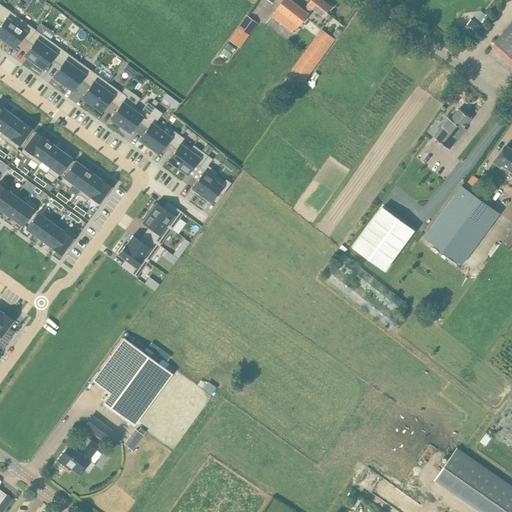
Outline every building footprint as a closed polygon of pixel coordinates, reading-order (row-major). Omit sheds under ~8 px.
[(293,33),(313,8),(323,16),(331,6),(323,0),(309,0),(307,4),(303,9),(292,0),(283,0),(271,16),(293,33)] [(5,7),(0,13),(0,21),(2,23),(0,25),(0,38),(4,41),(20,19),(5,7)] [(246,15),(229,39),(240,48),(258,23),(246,15)] [(20,19),(4,41),(13,48),(22,37),(27,41),(35,30),(20,19)] [(511,19),(494,43),(495,44),(493,46),(493,49),(511,64),(511,19)] [(335,39),(321,29),(291,69),(305,80),(335,39)] [(33,63),(50,40),(35,30),(27,41),(32,44),(24,56),(33,63)] [(56,62),(64,51),(50,40),(33,63),(43,70),(51,59),(56,62)] [(62,84),(79,61),(64,51),(56,62),(61,65),(52,77),(62,84)] [(85,83),(93,72),(79,61),(62,84),(72,91),(80,80),(85,83)] [(135,77),(139,69),(126,63),(122,71),(135,77)] [(91,105),(107,82),(93,72),(85,83),(89,86),(81,98),(91,105)] [(113,104),(122,93),(107,82),(91,105),(100,112),(109,101),(113,104)] [(110,119),(119,126),(134,106),(125,99),(127,96),(122,93),(113,104),(118,107),(110,119)] [(142,125),(155,108),(154,107),(158,102),(154,99),(150,104),(147,102),(141,111),(134,106),(119,126),(129,133),(137,121),(142,125)] [(138,140),(148,147),(161,129),(161,130),(163,127),(156,122),(162,113),(155,108),(142,125),(147,128),(138,140)] [(448,117),(433,135),(450,149),(466,129),(464,127),(472,118),(459,108),(450,119),(448,117)] [(0,133),(0,134),(13,116),(4,109),(0,115),(0,131),(1,132),(0,133)] [(0,134),(0,137),(8,143),(22,122),(13,116),(0,134)] [(31,129),(22,122),(8,143),(16,149),(31,129)] [(171,146),(179,134),(174,131),(170,136),(161,130),(161,129),(148,147),(158,154),(166,143),(171,146)] [(20,152),(29,158),(44,138),(35,132),(20,152)] [(177,168),(191,148),(191,147),(182,141),(184,138),(179,134),(171,146),(175,149),(167,160),(177,168)] [(29,158),(38,165),(53,145),(44,138),(29,158)] [(177,168),(186,175),(195,163),(199,167),(208,155),(213,148),(207,143),(201,151),(193,145),(191,147),(191,148),(177,168)] [(47,171),(47,172),(62,151),(53,145),(38,165),(39,165),(42,161),(49,167),(47,171)] [(511,149),(505,145),(493,162),(500,167),(502,164),(511,170),(511,149)] [(71,158),(62,151),(47,172),(56,178),(71,158)] [(204,170),(191,188),(201,195),(215,175),(216,175),(218,173),(208,165),(212,159),(208,155),(199,167),(204,170)] [(60,181),(69,188),(84,167),(75,161),(60,181)] [(78,194),(93,174),(84,167),(69,188),(70,188),(72,184),(80,190),(78,194)] [(78,194),(87,201),(102,180),(93,174),(78,194)] [(472,174),(464,186),(461,184),(423,237),(462,265),(500,213),(474,194),(482,182),(472,174)] [(223,195),(232,183),(226,179),(224,182),(216,175),(215,175),(201,195),(210,202),(218,192),(223,195)] [(111,187),(102,180),(87,201),(90,197),(99,203),(111,187)] [(33,190),(36,187),(31,184),(27,190),(31,193),(33,190)] [(0,198),(0,209),(4,213),(16,196),(7,190),(0,198)] [(4,213),(13,219),(27,199),(27,198),(24,202),(16,196),(4,213)] [(36,205),(27,199),(13,219),(21,226),(36,205)] [(147,212),(171,229),(183,213),(172,205),(167,211),(156,203),(154,205),(153,204),(147,212)] [(385,271),(415,230),(382,206),(352,247),(385,271)] [(25,229),(34,235),(46,219),(37,212),(25,229)] [(160,245),(171,229),(147,212),(142,219),(143,220),(142,222),(153,231),(149,237),(160,245)] [(34,235),(43,242),(55,225),(46,219),(34,235)] [(126,230),(133,235),(141,224),(134,219),(126,230)] [(43,242),(52,248),(67,228),(66,227),(63,231),(55,225),(43,242)] [(76,234),(67,228),(52,248),(61,255),(76,234)] [(160,245),(149,237),(144,243),(132,235),(125,244),(148,261),(160,245)] [(148,261),(125,244),(123,246),(122,245),(118,251),(119,252),(118,254),(130,263),(125,269),(136,278),(148,261)] [(343,253),(325,277),(391,328),(409,305),(343,253)] [(3,312),(3,313),(0,316),(0,345),(3,348),(11,336),(4,332),(13,320),(11,318),(12,317),(6,313),(5,314),(3,312)] [(172,373),(122,337),(91,380),(109,393),(101,402),(134,426),(172,373)] [(511,397),(487,432),(511,449),(511,397)] [(114,432),(91,415),(84,425),(107,442),(114,432)] [(135,429),(124,444),(132,450),(143,435),(135,429)] [(89,460),(99,446),(90,439),(80,453),(69,445),(58,460),(65,465),(66,464),(78,473),(82,468),(89,473),(95,464),(89,460)] [(482,511),(511,511),(511,486),(457,448),(435,480),(482,511)]
